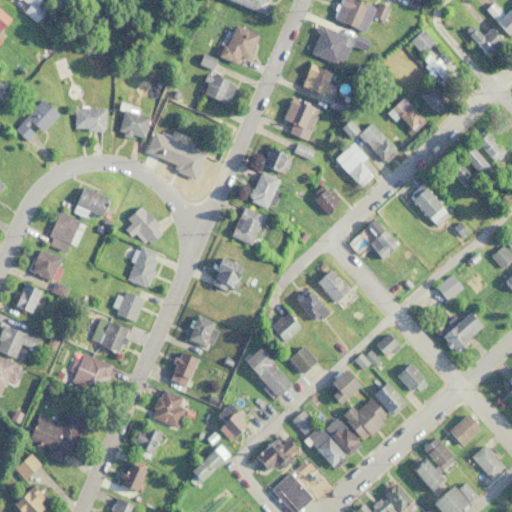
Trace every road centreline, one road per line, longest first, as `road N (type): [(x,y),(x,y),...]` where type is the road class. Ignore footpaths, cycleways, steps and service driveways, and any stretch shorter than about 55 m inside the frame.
road 1 (residential): [(79,511),(303,0)]
road 2 (residential): [(511,74),(283,283)]
road 3 (residential): [(0,266),(31,194),(58,169),(89,160),(120,165),(163,189),(202,229)]
road 4 (residential): [(511,442),(328,241)]
road 5 (residential): [(321,511),(511,340)]
